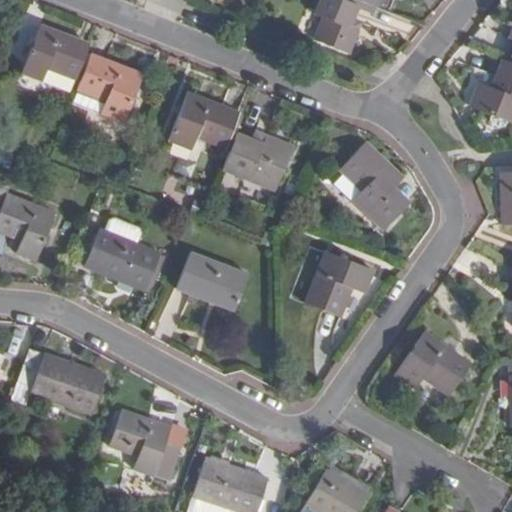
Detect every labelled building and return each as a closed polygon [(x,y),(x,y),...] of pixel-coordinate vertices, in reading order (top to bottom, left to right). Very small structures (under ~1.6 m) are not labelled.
[(348,2),(344,0),(320,0),(314,13),(324,17),(315,39),(350,53),(359,31),(351,28),(355,18),(360,6),(348,2)] [(356,0),(377,8),(380,0),(356,0)] [(351,28),(359,31),(363,21),(355,18),(351,28)] [(79,67),(88,45),(40,26),(20,74),(41,82),(47,69),(74,80),(79,67)] [(90,55),(85,69),(77,90),(105,101),(100,114),(122,123),(141,75),(90,55)] [(511,64),(503,61),(492,89),(480,83),(471,107),(511,123),(511,64)] [(77,90),(71,103),(100,114),(105,101),(77,90)] [(229,136),(238,115),(188,94),(169,140),(192,149),(197,138),(224,148),(229,136)] [(263,145),(267,137),(257,134),(254,142),(263,145)] [(235,138),(222,170),(275,191),(293,148),(267,137),(263,145),(254,142),(236,135),(235,138)] [(224,148),(230,150),(235,138),(229,136),(224,148)] [(403,180),(364,144),(339,171),(362,191),(353,201),(384,229),(408,205),(393,191),(403,180)] [(13,156),(0,150),(0,166),(7,170),(13,156)] [(511,172),(500,173),(501,225),(511,224),(511,172)] [(0,186),(0,232),(19,240),(14,253),(36,261),(54,215),(4,195),(6,189),(0,186)] [(108,221),(103,232),(135,245),(139,234),(108,221)] [(135,245),(103,232),(98,230),(84,267),(144,291),(160,255),(135,245)] [(372,271),(325,252),(304,304),(338,318),(349,289),(363,294),(372,271)] [(247,276),(190,253),(176,289),(233,311),(247,276)] [(133,287),(119,281),(116,286),(118,289),(128,293),(130,292),(133,287)] [(470,365),(423,332),(393,374),(414,389),(422,378),(448,396),(470,365)] [(28,350),(11,400),(25,405),(29,394),(91,415),(104,375),(28,350)] [(165,444),(170,429),(121,411),(108,446),(137,456),(132,470),(124,493),(145,500),(154,477),(168,482),(180,449),(165,444)] [(184,435),(170,429),(165,444),(180,449),(184,435)] [(256,511),(266,480),(204,459),(193,497),(238,511),(256,511)] [(304,506),(314,511),(356,511),(366,495),(352,487),(324,471),(304,506)] [(352,487),(366,495),(370,489),(355,481),(352,487)]
